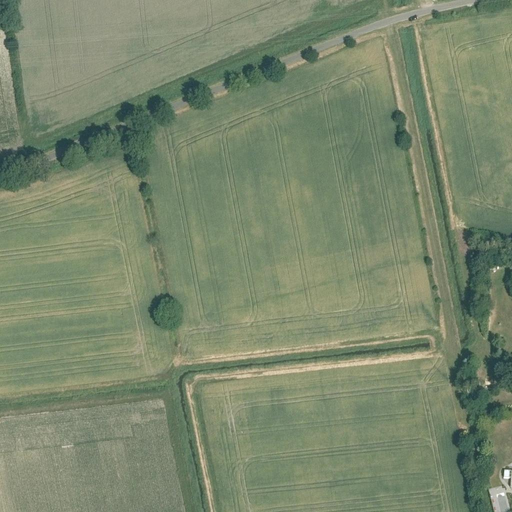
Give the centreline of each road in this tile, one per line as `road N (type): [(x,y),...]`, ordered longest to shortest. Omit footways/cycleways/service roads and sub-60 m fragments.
road 1 (track): [(392,20),(481,511)]
road 2 (unclassified): [(0,172),(460,0)]
